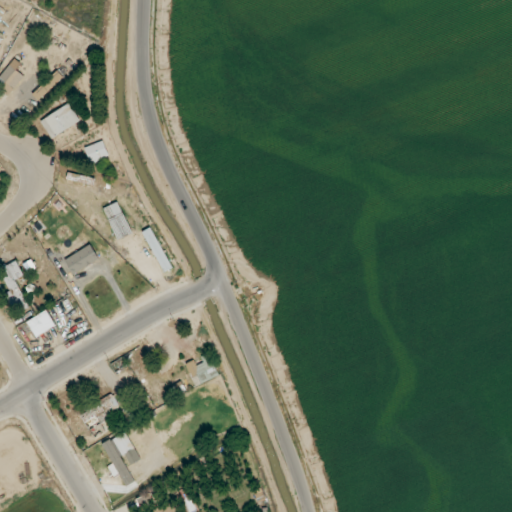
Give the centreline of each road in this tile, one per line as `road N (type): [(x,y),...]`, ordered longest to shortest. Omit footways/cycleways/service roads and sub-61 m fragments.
road 1 (tertiary): [(311,511),(153,121),(146,0)]
road 2 (tertiary): [(0,414),(196,300)]
road 3 (residential): [(93,511),(27,398)]
